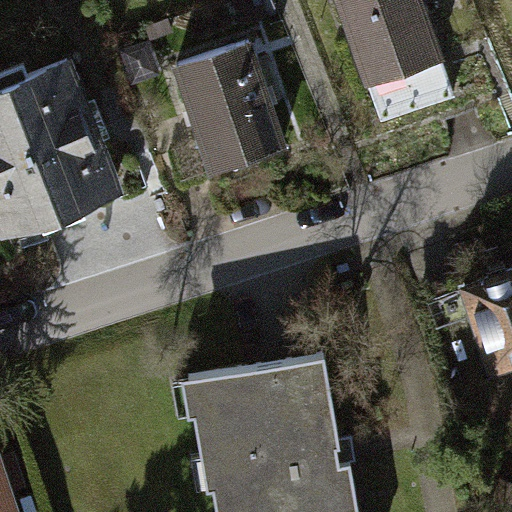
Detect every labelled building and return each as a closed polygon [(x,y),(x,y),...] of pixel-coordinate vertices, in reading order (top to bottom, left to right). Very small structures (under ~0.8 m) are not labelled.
[(422,0),(340,0),(382,118),(455,92),(422,0)] [(250,37),(177,61),(212,167),(285,143),(250,37)] [(0,216),(4,226),(39,213),(43,224),(87,207),(83,196),(117,182),(68,57),(29,72),(25,62),(0,71),(0,216)] [(511,268),(419,299),(449,392),(511,371),(511,268)] [(360,511),(351,456),(343,458),(324,349),(188,372),(207,481),(213,480),(218,511),(360,511)] [(0,511),(10,511),(0,481),(0,511)]
